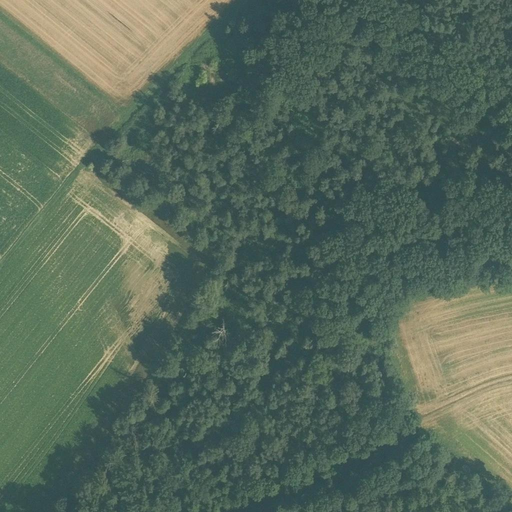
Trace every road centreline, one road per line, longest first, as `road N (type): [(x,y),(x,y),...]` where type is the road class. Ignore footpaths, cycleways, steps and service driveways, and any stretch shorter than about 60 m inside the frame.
road 1 (track): [(241,0),(124,113),(0,270)]
road 2 (track): [(0,14),(124,113)]
road 3 (track): [(511,97),(391,0)]
